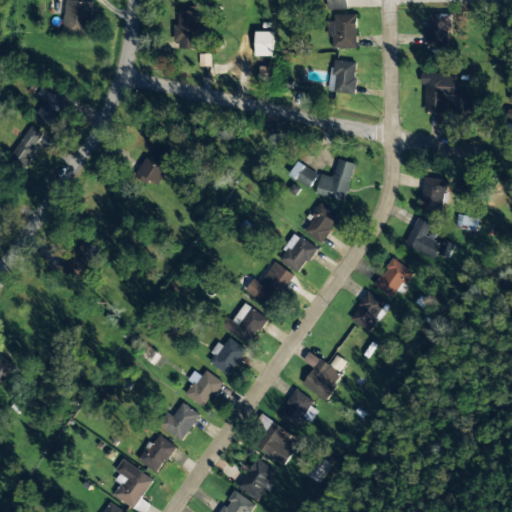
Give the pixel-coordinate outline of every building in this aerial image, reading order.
[(89,38),(90,1),(65,0),(64,37),(89,38)] [(347,9),(346,0),(327,0),(327,9),(347,9)] [(176,49),(202,48),(201,37),(198,37),(197,9),(178,10),(179,25),(176,25),(176,49)] [(333,15),(334,49),(357,49),(356,14),(333,15)] [(427,45),(449,46),(450,15),(428,14),(427,45)] [(256,56),(274,56),(273,32),(255,32),(256,56)] [(334,93),(355,94),(356,61),(335,61),(334,93)] [(261,66),(260,81),(273,82),(273,67),(261,66)] [(455,74),(421,73),(421,84),(425,85),(425,113),(471,114),(472,95),(455,94),(455,74)] [(35,117),(53,127),(67,101),(41,88),(37,96),(44,100),(35,117)] [(43,134),(31,126),(9,158),(24,169),(39,147),(36,145),(43,134)] [(139,171),(159,184),(175,158),(155,146),(139,171)] [(322,174),(316,194),(345,201),(355,164),(338,159),(333,177),(322,174)] [(318,175),(298,161),(289,174),(309,188),(318,175)] [(419,210),(442,214),(447,180),(425,177),(419,210)] [(475,194),(478,182),(460,177),(457,190),(475,194)] [(303,231),(321,244),(340,216),(322,204),(303,231)] [(478,219),(457,215),(455,227),(475,231),(478,219)] [(437,233),(429,230),(432,224),(418,218),(405,245),(434,259),(441,244),(433,240),(437,233)] [(299,274),(317,249),(296,234),(278,259),(299,274)] [(99,248),(84,239),(65,270),(80,279),(99,248)] [(448,258),(453,245),(444,241),(440,255),(448,258)] [(375,287),(392,297),(396,290),(401,293),(414,272),(392,259),(375,287)] [(245,291),(271,308),(293,275),(274,262),(260,283),(253,279),(245,291)] [(370,333),(389,306),(369,292),(350,319),(370,333)] [(226,328),(251,345),(268,319),(243,302),(226,328)] [(228,376),(247,350),(229,338),(223,346),(219,343),(207,361),(228,376)] [(327,400),(342,375),(339,373),(346,361),(336,356),(330,365),(309,352),(303,362),(313,368),(302,385),(327,400)] [(15,365),(0,356),(0,382),(3,385),(15,365)] [(185,395),(205,408),(222,382),(206,371),(202,376),(194,371),(188,381),(192,384),(185,395)] [(297,431),(306,419),(310,422),(317,412),(310,406),(314,402),(298,390),(278,417),(297,431)] [(167,412),(159,427),(184,441),(200,414),(182,403),(174,417),(167,412)] [(273,421),(262,415),(254,427),(265,434),(273,421)] [(284,465),(300,439),(272,422),(256,448),(284,465)] [(150,443),(137,460),(157,474),(176,447),(159,435),(153,445),(150,443)] [(331,465),(319,456),(306,475),(317,483),(331,465)] [(276,470),(256,459),(239,488),(258,500),(276,470)] [(114,495),(134,509),(154,481),(125,461),(112,479),(120,485),(114,495)] [(104,511),(124,511),(111,502),(104,511)]
